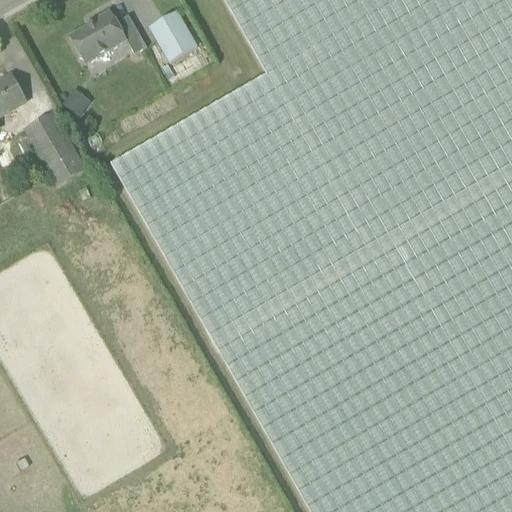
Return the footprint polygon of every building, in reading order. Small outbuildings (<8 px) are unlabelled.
[(511,511),(511,0),(221,0),(267,79),(111,168),(308,511),(511,511)] [(127,44),(110,14),(91,25),(92,27),(69,40),(85,68),(127,44)] [(197,50),(177,15),(149,31),(170,66),(197,50)] [(141,40),(129,47),(135,57),(147,51),(141,40)] [(0,119),(8,115),(25,105),(10,79),(0,85),(0,119)] [(71,96),(62,108),(78,120),(87,108),(71,96)] [(51,118),(34,127),(25,132),(57,190),(83,175),(51,118)]
